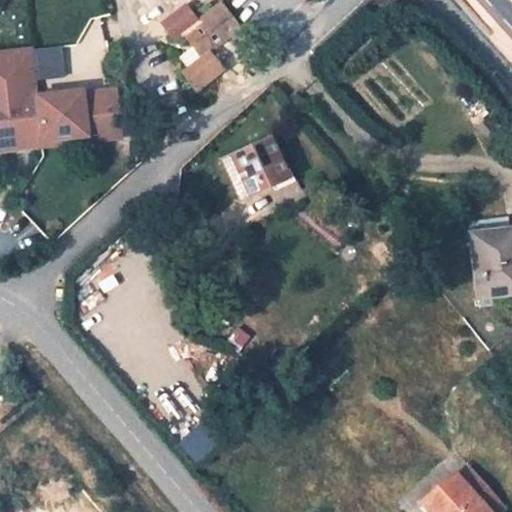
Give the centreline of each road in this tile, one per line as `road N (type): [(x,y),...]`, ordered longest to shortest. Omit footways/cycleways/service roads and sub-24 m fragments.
road 1 (residential): [(347,0),(188,143),(25,310)]
road 2 (residential): [(25,310),(199,511)]
road 3 (track): [(153,0),(160,109),(188,143)]
